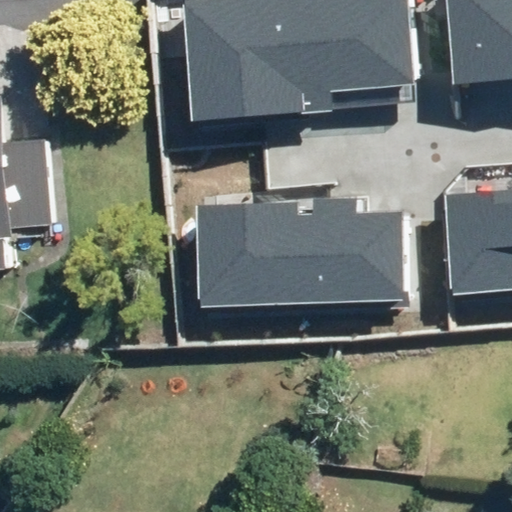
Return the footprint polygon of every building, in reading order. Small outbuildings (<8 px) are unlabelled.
[(422,0),(200,0),(210,118),(329,109),(328,94),(429,86),(422,0)] [(511,0),(459,0),(469,85),(511,80),(511,0)] [(0,269),(15,268),(12,238),(22,237),(21,227),(54,224),(47,139),(13,142),(9,95),(0,95),(0,269)] [(511,196),(451,203),(462,307),(511,301),(511,196)] [(413,201),(215,209),(220,314),(417,306),(413,201)]
